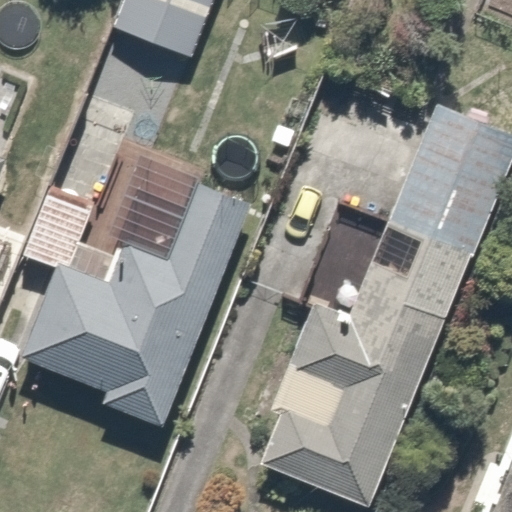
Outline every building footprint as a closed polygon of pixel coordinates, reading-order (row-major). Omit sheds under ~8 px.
[(202,0),(123,0),(114,41),(190,58),(202,0)] [(77,84),(33,66),(9,123),(52,142),(77,84)] [(511,146),(511,141),(425,116),(383,241),(434,247),(429,265),(484,276),(486,259),(511,146)] [(162,438),(240,261),(183,237),(172,262),(127,242),(106,291),(54,268),(9,372),(162,438)] [(309,511),(387,511),(468,286),(366,250),(342,318),(301,303),(236,486),(309,511)] [(511,511),(511,418),(507,417),(474,511),(511,511)]
